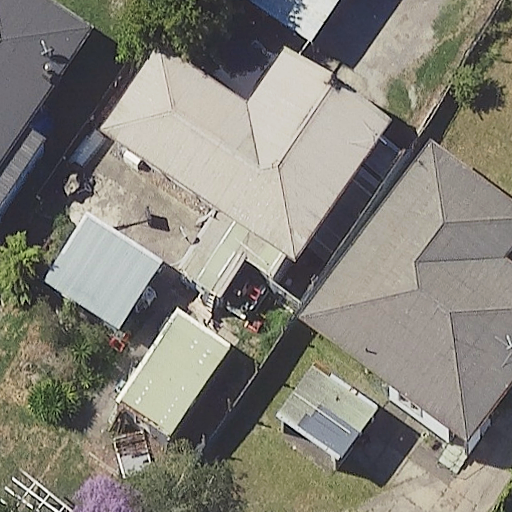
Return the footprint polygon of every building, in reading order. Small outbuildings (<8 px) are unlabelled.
[(0,0),(0,233),(110,68),(6,0),(0,0)] [(379,0),(224,0),(331,72),(379,0)] [(177,75),(118,163),(319,295),(413,153),(305,82),(269,136),(177,75)] [(511,220),(446,174),(319,350),(488,472),(511,438),(511,220)] [(181,290),(102,240),(60,306),(139,356),(181,290)] [(246,344),(184,301),(109,410),(171,453),(246,344)] [(383,419),(318,373),(277,431),(342,478),(383,419)] [(25,511),(63,470),(8,422),(0,431),(0,510),(2,511),(25,511)] [(462,511),(453,505),(459,496),(421,468),(387,511),(462,511)]
